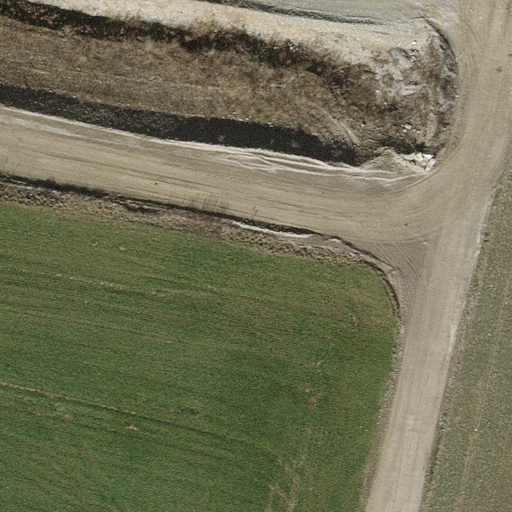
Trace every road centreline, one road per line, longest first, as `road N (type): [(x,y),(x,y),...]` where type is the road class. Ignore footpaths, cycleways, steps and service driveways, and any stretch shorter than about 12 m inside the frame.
road 1 (track): [(386,511),(501,0)]
road 2 (track): [(0,130),(447,232)]
